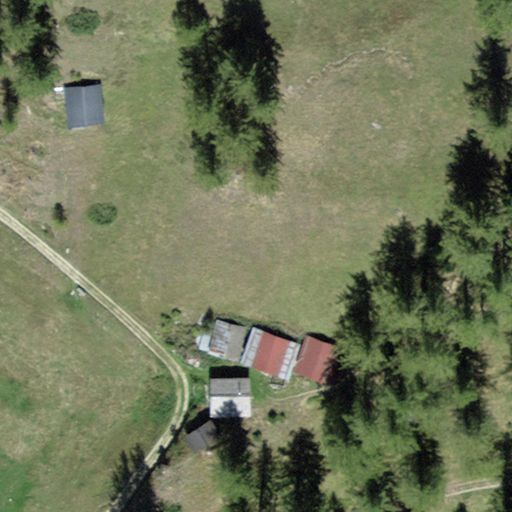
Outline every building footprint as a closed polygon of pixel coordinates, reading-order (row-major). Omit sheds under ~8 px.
[(105,110),(99,82),(67,88),(73,117),(105,110)] [(246,323),(215,315),(208,345),(239,353),(246,323)] [(299,336),(255,323),(245,357),(290,370),(299,336)] [(344,340),(306,329),(296,363),(334,375),(344,340)] [(246,380),(212,380),(212,413),(246,412),(246,380)] [(218,414),(201,428),(212,442),(229,428),(218,414)]
